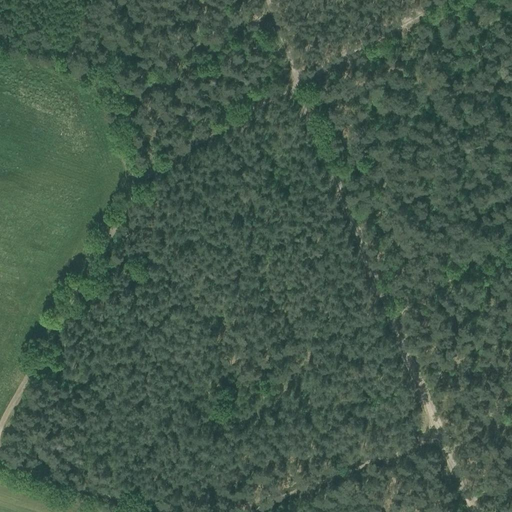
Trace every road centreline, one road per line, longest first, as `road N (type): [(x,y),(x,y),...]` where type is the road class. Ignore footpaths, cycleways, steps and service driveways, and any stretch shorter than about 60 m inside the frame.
road 1 (track): [(250,0),(116,67),(108,79),(136,177),(0,445)]
road 2 (track): [(270,0),(438,432)]
road 3 (track): [(249,511),(438,432)]
road 4 (track): [(0,456),(154,511)]
road 5 (track): [(442,0),(302,82)]
